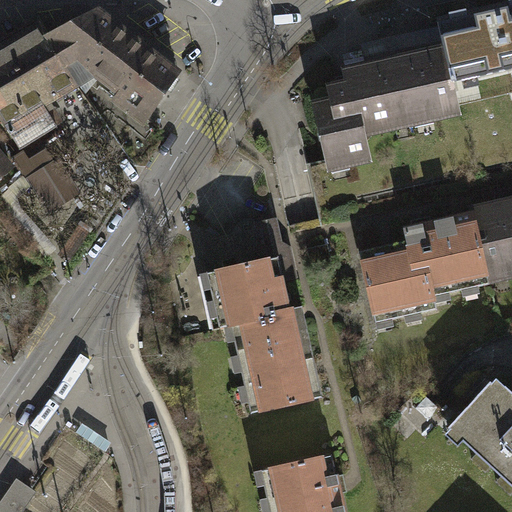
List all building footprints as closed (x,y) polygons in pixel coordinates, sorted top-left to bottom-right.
[(511,7),(439,24),(442,38),(445,50),(447,62),(450,73),(511,59),(511,7)] [(178,74),(98,12),(48,37),(75,79),(90,70),(121,94),(116,101),(144,122),(178,74)] [(0,48),(0,117),(20,149),(57,126),(44,105),(77,84),(75,79),(48,37),(40,25),(0,48)] [(344,72),(347,85),(329,89),(332,101),(337,121),(360,116),(364,134),(396,127),(394,120),(431,112),(433,119),(459,113),(452,83),(450,73),(447,62),(445,50),(442,38),(364,56),(366,67),(344,72)] [(337,121),(332,101),(315,105),(321,131),(319,134),(321,141),(323,142),(328,162),(348,157),(349,165),(370,160),(364,134),(360,116),(337,121)] [(0,177),(11,168),(0,155),(0,177)] [(58,160),(43,169),(54,186),(39,196),(48,211),(65,199),(63,195),(76,187),(58,160)] [(54,186),(43,169),(28,179),(39,196),(54,186)] [(511,201),(471,210),(472,214),(473,214),(486,274),(488,273),(506,269),(508,277),(511,275),(511,201)] [(488,273),(486,274),(473,214),(472,214),(404,229),(408,244),(411,244),(412,250),(396,253),(398,259),(386,262),(383,247),(360,252),(375,319),(391,316),(392,319),(406,316),(405,313),(420,309),(421,313),(437,309),(434,293),(448,290),(449,293),(463,290),(462,287),(477,284),(478,287),(490,284),(488,273)] [(266,315),(285,311),(290,310),(284,281),(297,278),(291,249),(282,243),(277,219),(257,224),(259,230),(224,238),(226,247),(218,248),(220,257),(208,260),(211,273),(203,274),(215,330),(235,326),(267,319),(266,315)] [(287,319),(285,311),(266,315),(267,319),(235,326),(238,340),(235,340),(239,357),(242,356),(245,371),(242,371),(246,387),(249,386),(252,401),(249,402),(251,413),(322,398),(317,375),(303,378),(301,367),(306,366),(295,317),(287,319)] [(448,428),(444,432),(456,442),(460,438),(511,485),(511,392),(506,386),(501,391),(491,382),(448,428)] [(344,511),(332,454),(265,469),(268,483),(264,484),(268,499),(271,498),(274,511),(270,511),(344,511)] [(19,511),(33,493),(17,482),(0,505),(0,511),(19,511)]
